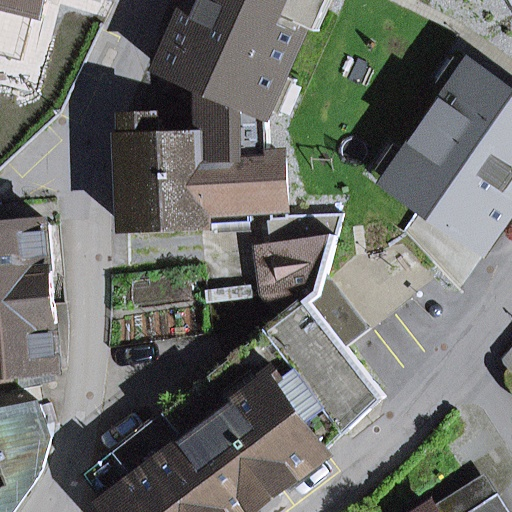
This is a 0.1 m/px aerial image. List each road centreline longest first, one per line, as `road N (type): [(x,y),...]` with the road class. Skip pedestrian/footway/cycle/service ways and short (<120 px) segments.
road 1 (residential): [(156,0),(86,146),(77,183),(89,311),(86,399),(75,444),(38,511)]
road 2 (residential): [(511,307),(470,364),(355,485),(317,511)]
